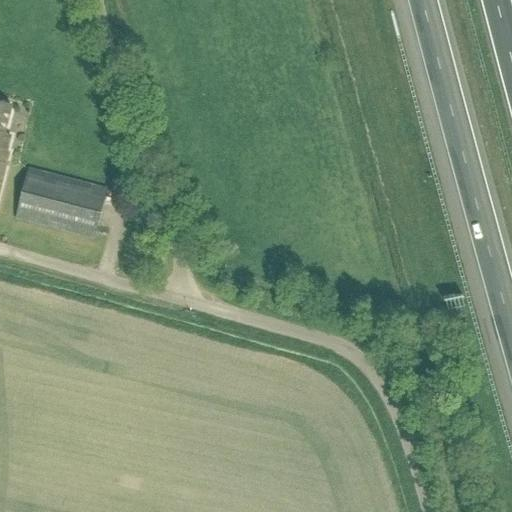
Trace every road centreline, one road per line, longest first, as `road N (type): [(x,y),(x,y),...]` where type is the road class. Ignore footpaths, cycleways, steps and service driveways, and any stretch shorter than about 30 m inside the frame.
road 1 (unclassified): [(427,511),(397,415),(358,356),(175,298)]
road 2 (motorway): [(423,0),(511,333)]
road 3 (unclassified): [(175,298),(177,248),(96,0)]
road 4 (unclassified): [(0,248),(175,298)]
